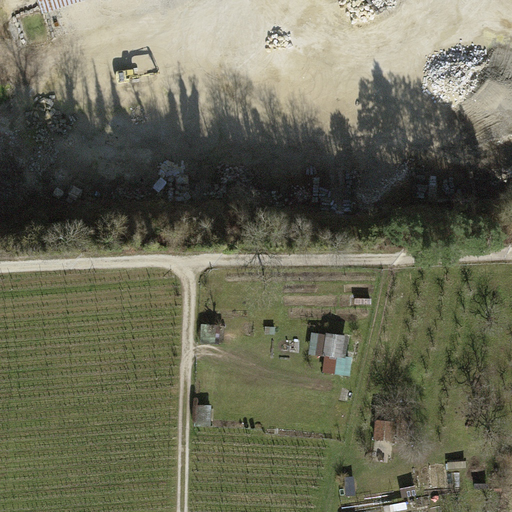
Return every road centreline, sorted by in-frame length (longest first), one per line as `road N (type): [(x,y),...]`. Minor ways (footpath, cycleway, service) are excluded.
road 1 (track): [(511,254),(0,269)]
road 2 (track): [(183,511),(191,260)]
